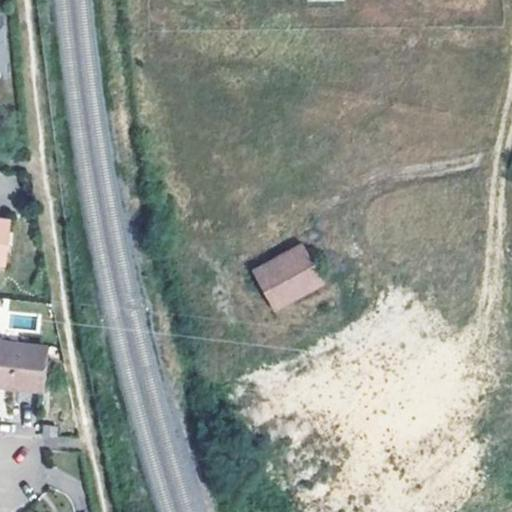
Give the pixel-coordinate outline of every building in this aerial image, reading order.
[(0,264),(4,265),(9,220),(0,219),(0,264)] [(286,290),(302,282),(308,293),(325,284),(319,272),(317,273),(308,258),(310,256),(305,246),(288,256),(294,267),(278,275),(273,264),(255,274),(261,285),(263,284),(271,299),(268,300),(274,312),(292,302),(286,290)] [(273,264),(278,275),(294,267),(288,256),(273,264)] [(286,290),(292,302),(308,293),(302,282),(286,290)] [(0,379),(10,380),(9,386),(41,389),(45,347),(0,341),(0,379)]
